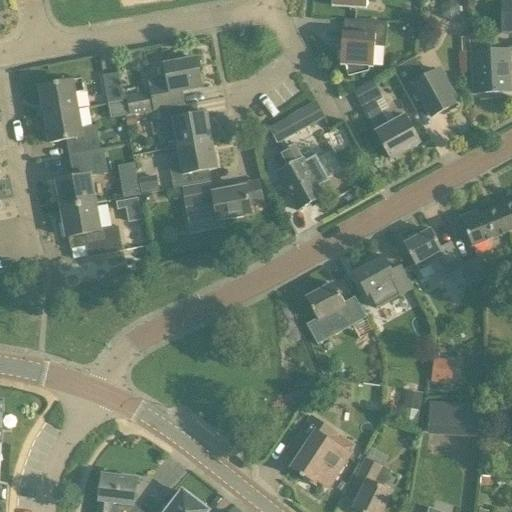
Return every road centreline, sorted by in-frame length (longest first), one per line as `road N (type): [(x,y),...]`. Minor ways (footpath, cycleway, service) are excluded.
road 1 (residential): [(90,390),(119,354),(511,147)]
road 2 (residential): [(46,53),(266,2)]
road 3 (tertiary): [(270,511),(166,429),(90,390)]
road 4 (residential): [(30,263),(5,63)]
road 5 (residential): [(43,511),(90,390)]
road 6 (residential): [(251,154),(253,100),(302,55)]
